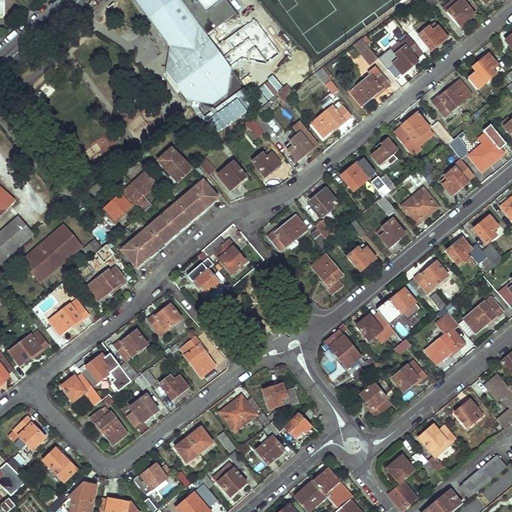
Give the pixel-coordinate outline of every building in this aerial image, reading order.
[(165,73),(186,102),(212,106),(226,95),(230,71),(205,37),(234,15),(223,0),(131,0),(147,21),(169,50),(176,60),(175,63),(167,61),(165,73)] [(426,0),(416,0),(426,12),(432,7),(426,0)] [(454,0),(452,0),(443,7),(447,12),(457,3),(454,0)] [(447,12),(459,27),(472,17),(464,7),(466,6),(461,0),(457,3),(447,12)] [(434,24),(419,36),(431,50),(446,38),(434,24)] [(361,39),(353,46),(368,65),(376,58),(361,39)] [(405,47),(390,60),(402,75),(417,62),(405,47)] [(167,61),(175,63),(176,60),(169,50),(167,61)] [(473,69),(486,84),(501,72),(489,57),(473,69)] [(315,73),(325,85),(331,81),(321,69),(315,73)] [(376,70),(350,91),(361,105),(375,94),(376,96),(389,85),(376,70)] [(432,103),(445,118),(472,96),(460,82),(446,93),(445,92),(432,103)] [(290,92),(286,87),(277,95),(282,100),(290,92)] [(236,94),(205,116),(217,133),(248,111),(236,94)] [(338,101),(311,124),(323,138),(337,126),(337,128),(351,117),(338,101)] [(269,102),(251,118),(263,132),(267,137),(273,131),(261,117),(273,106),(269,102)] [(402,127),(419,147),(433,135),(417,115),(402,127)] [(251,118),(245,123),(257,137),(263,132),(251,118)] [(438,122),(432,127),(447,145),(453,140),(438,122)] [(299,133),(284,145),(297,161),(312,149),(299,133)] [(447,145),(459,158),(465,153),(454,139),(453,140),(447,145)] [(468,155),(481,171),(486,167),(485,166),(496,157),(497,159),(502,155),(489,139),(468,155)] [(372,157),(380,167),(398,152),(387,140),(380,145),(383,148),(372,157)] [(163,170),(170,176),(172,175),(179,182),(193,170),(172,148),(158,161),(165,168),(163,170)] [(268,150),(253,163),(265,178),(280,165),(268,150)] [(205,159),(200,164),(209,176),(215,171),(205,159)] [(234,164),(219,176),(232,192),(247,179),(234,164)] [(416,170),(425,180),(428,176),(426,174),(430,171),(424,164),(416,170)] [(342,177),(354,192),(364,183),(361,179),(365,175),(356,165),(342,177)] [(443,186),(452,196),(466,184),(454,169),(445,177),(448,181),(443,186)] [(409,176),(419,188),(427,182),(425,180),(416,170),(409,176)] [(147,172),(133,185),(144,197),(158,184),(147,172)] [(381,180),(390,192),(395,188),(386,176),(381,180)] [(372,183),(384,197),(390,192),(381,180),(379,177),(372,183)] [(440,181),(443,186),(448,181),(445,177),(440,181)] [(203,182),(122,251),(136,268),(218,199),(203,182)] [(0,219),(17,201),(0,185),(0,219)] [(133,185),(104,212),(115,224),(136,205),(143,213),(152,206),(144,197),(133,185)] [(311,202),(323,217),(338,205),(326,190),(311,202)] [(402,206),(413,218),(418,214),(421,218),(428,212),(429,214),(437,208),(422,190),(402,206)] [(377,202),(389,216),(395,211),(384,197),(377,202)] [(511,200),(503,208),(511,219),(511,200)] [(269,237),(282,252),(308,231),(296,216),(282,228),(281,227),(269,237)] [(0,232),(0,265),(35,235),(19,217),(0,232)] [(475,230),(488,246),(498,238),(495,234),(500,231),(489,218),(475,230)] [(380,237),(389,248),(404,235),(391,220),(381,228),(385,233),(380,237)] [(318,230),(328,243),(335,237),(322,221),(315,226),(318,230)] [(349,226),(358,238),(364,233),(354,221),(349,226)] [(21,261),(41,284),(84,248),(64,224),(21,261)] [(312,235),(322,247),(328,243),(318,230),(312,235)] [(221,238),(206,251),(210,257),(214,253),(231,274),(245,262),(233,247),(234,246),(229,241),(226,244),(221,238)] [(92,258),(93,257),(103,249),(95,239),(84,249),(92,258)] [(448,253),(460,268),(475,256),(463,240),(448,253)] [(347,257),(359,272),(374,260),(362,244),(347,257)] [(103,249),(93,257),(101,266),(115,255),(106,246),(103,249)] [(485,255),(495,267),(501,261),(492,250),(485,255)] [(321,282),(332,295),(341,287),(337,281),(342,277),(324,256),(311,267),(322,280),(321,282)] [(415,279),(428,295),(448,278),(437,264),(422,276),(420,275),(415,279)] [(197,270),(201,275),(206,271),(202,267),(197,270)] [(115,268),(88,288),(98,302),(112,290),(113,292),(126,282),(115,268)] [(197,269),(187,277),(192,282),(193,281),(206,296),(219,284),(206,270),(206,271),(201,275),(197,270),(197,269)] [(409,284),(421,300),(428,295),(415,279),(409,284)] [(212,303),(224,292),(220,287),(208,298),(212,303)] [(383,306),(391,316),(397,311),(401,317),(416,305),(405,291),(390,303),(388,301),(383,306)] [(428,297),(438,310),(445,305),(435,292),(428,297)] [(464,320),(475,334),(488,324),(489,325),(503,314),(490,299),(464,320)] [(77,302),(49,322),(59,335),(73,324),(75,326),(88,316),(77,302)] [(155,316),(148,321),(160,336),(181,319),(170,306),(156,317),(155,316)] [(452,318),(444,310),(439,314),(446,323),(452,318)] [(358,326),(371,342),(383,332),(370,316),(358,326)] [(386,336),(396,348),(403,343),(393,331),(386,336)] [(37,332),(10,353),(20,365),(33,355),(34,356),(48,346),(37,332)] [(123,341),(115,347),(127,362),(147,346),(136,332),(123,342),(123,341)] [(338,364),(349,377),(364,365),(338,333),(324,344),(340,362),(338,364)] [(426,353),(437,366),(450,355),(452,356),(464,346),(456,336),(450,341),(446,336),(426,353)] [(197,340),(181,352),(201,378),(215,367),(205,354),(206,353),(197,340)] [(0,352),(0,383),(9,376),(8,375),(0,364),(0,358),(3,356),(0,352)] [(511,354),(502,363),(511,374),(511,354)] [(120,367),(110,355),(104,360),(102,357),(87,369),(98,384),(110,375),(115,381),(112,384),(118,392),(131,382),(120,367)] [(0,358),(0,364),(8,375),(14,371),(3,356),(0,358)] [(376,365),(371,359),(364,365),(349,377),(354,383),(373,368),(376,365)] [(127,362),(120,367),(131,382),(134,380),(138,377),(127,362)] [(393,380),(404,394),(417,384),(426,378),(414,363),(393,380)] [(85,367),(79,371),(92,389),(98,384),(87,369),(85,367)] [(147,370),(140,375),(148,386),(149,387),(155,382),(147,370)] [(138,377),(134,380),(142,391),(148,386),(140,375),(138,377)] [(171,376),(159,385),(172,400),(187,388),(178,377),(174,380),(171,376)] [(498,421),(505,430),(511,426),(511,424),(511,391),(509,388),(499,376),(485,387),(498,402),(502,398),(511,410),(498,421)] [(75,377),(61,388),(72,402),(86,392),(75,377)] [(367,410),(375,420),(390,406),(372,384),(358,396),(369,409),(367,410)] [(264,391),(270,409),(287,403),(282,386),(264,391)] [(286,389),(291,406),(298,403),(293,387),(286,389)] [(93,390),(87,395),(95,406),(102,401),(93,390)] [(145,396),(135,404),(138,408),(133,411),(142,423),(158,411),(145,396)] [(454,413),(466,427),(477,419),(473,414),(478,411),(469,400),(454,413)] [(221,414),(235,431),(256,415),(246,403),(240,407),(237,403),(230,409),(229,408),(221,414)] [(105,407),(100,412),(104,418),(110,413),(105,407)] [(306,414),(310,419),(315,414),(310,410),(306,414)] [(100,412),(90,419),(100,432),(102,431),(113,446),(127,435),(110,413),(104,418),(100,412)] [(285,428),(297,440),(311,426),(300,414),(285,428)] [(27,418),(13,431),(32,451),(44,439),(31,426),(33,424),(27,418)] [(263,429),(269,436),(276,430),(271,423),(263,429)] [(434,426),(418,439),(433,457),(434,458),(435,458),(456,440),(445,427),(439,432),(434,426)] [(189,439),(201,454),(213,445),(202,429),(189,439)] [(218,437),(230,452),(236,448),(224,432),(218,437)] [(176,449),(188,464),(201,454),(189,439),(176,449)] [(257,453),(267,465),(283,451),(272,439),(257,453)] [(57,448),(44,462),(64,482),(76,471),(61,456),(63,454),(57,448)] [(412,458),(420,468),(427,462),(419,453),(412,458)] [(229,457),(239,469),(243,465),(233,454),(229,457)] [(463,484),(472,495),(506,467),(497,456),(463,484)] [(387,469),(400,485),(403,482),(414,473),(402,457),(387,469)] [(433,457),(427,462),(443,482),(450,476),(435,458),(434,458),(433,457)] [(0,477),(0,485),(10,496),(24,483),(6,464),(0,469),(0,471),(3,475),(0,477)] [(220,474),(224,478),(233,470),(230,465),(220,474)] [(136,481),(147,495),(168,480),(157,467),(144,477),(143,475),(136,481)] [(172,471),(184,486),(190,482),(178,467),(172,471)] [(213,479),(230,498),(246,484),(233,470),(224,478),(220,474),(213,479)] [(327,498),(337,511),(349,501),(353,498),(346,491),(339,484),(328,470),(313,482),(327,498)] [(296,502),(305,511),(310,511),(327,498),(313,482),(294,499),(296,502)] [(388,495),(402,511),(416,499),(403,482),(400,485),(388,495)] [(84,485),(75,494),(71,511),(91,511),(96,488),(84,485)] [(424,511),(452,511),(461,504),(450,491),(424,511)] [(66,503),(63,506),(66,511),(71,511),(75,494),(66,503)] [(175,511),(176,511),(208,511),(194,495),(175,511)] [(59,497),(48,509),(50,511),(56,511),(63,506),(66,503),(59,497)] [(1,505),(6,511),(7,511),(15,505),(9,498),(1,505)] [(109,500),(106,511),(126,511),(128,504),(109,500)] [(358,511),(349,501),(337,511),(336,511),(358,511)] [(283,511),(305,511),(296,502),(283,511)]
